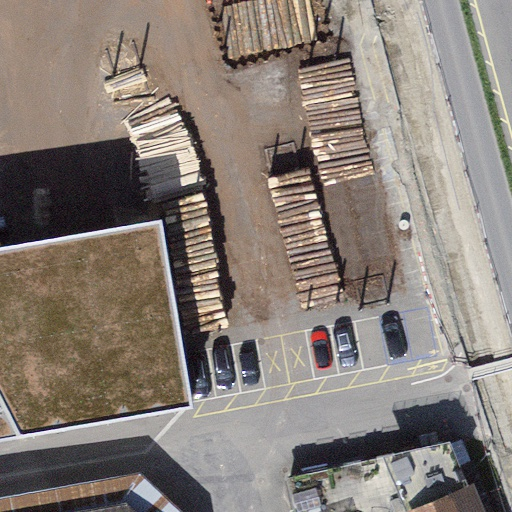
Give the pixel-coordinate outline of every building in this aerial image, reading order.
[(120,0),(152,102),(325,48),(309,0),(120,0)] [(77,134),(0,169),(0,400),(15,430),(183,340),(77,134)] [(423,511),(472,491),(452,448),(290,482),(297,511),(423,511)] [(481,511),(472,491),(423,511),(481,511)] [(131,511),(123,503),(68,511),(131,511)]
